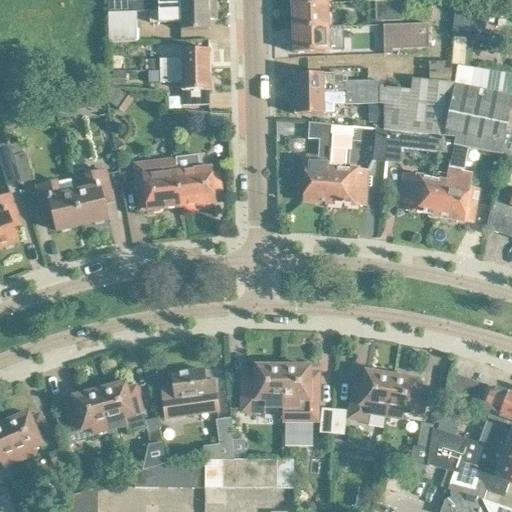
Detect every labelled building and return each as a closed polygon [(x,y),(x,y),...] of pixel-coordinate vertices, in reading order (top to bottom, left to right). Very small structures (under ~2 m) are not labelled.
[(127,0),(107,0),(108,14),(128,14),(127,0)] [(159,13),(216,12),(216,2),(209,2),(208,0),(180,0),(180,1),(158,1),(159,13)] [(403,21),(403,2),(390,2),(390,1),(386,1),(376,1),(376,21),(403,21)] [(438,2),(437,23),(448,24),(451,2),(438,2)] [(329,27),(328,3),(292,4),(293,28),(329,27)] [(483,42),(489,8),(457,3),(454,37),(465,39),(483,42)] [(216,21),(216,12),(159,13),(150,13),(150,24),(181,24),(181,32),(209,32),(209,22),(216,21)] [(136,14),(128,14),(108,14),(109,44),(137,44),(136,14)] [(416,48),(415,24),(403,25),(404,49),(416,48)] [(429,48),(428,24),(415,24),(416,48),(429,48)] [(404,49),(403,25),(382,26),(384,54),(392,54),(392,49),(404,49)] [(344,51),(343,27),(329,27),(293,28),(294,53),(344,51)] [(463,68),(465,39),(454,37),(453,66),(463,68)] [(160,62),(160,72),(210,71),(210,52),(181,53),(181,61),(160,62)] [(455,86),(451,85),(453,66),(430,65),(431,82),(413,79),(412,91),(379,88),(379,104),(384,104),(384,131),(390,131),(446,137),(455,86)] [(210,92),(210,71),(160,72),(160,84),(182,84),(182,108),(209,107),(209,92),(210,92)] [(295,74),(295,94),(345,93),(345,104),(379,104),(379,88),(379,81),(333,82),(334,73),(295,74)] [(506,130),(511,106),(511,96),(455,85),(455,86),(446,137),(455,137),(454,146),(501,155),(506,130)] [(120,93),(110,93),(111,106),(121,113),(130,100),(120,93)] [(345,104),(345,93),(295,94),(296,115),(324,114),(324,113),(334,113),(334,105),(345,104)] [(209,127),(210,116),(185,113),(184,125),(209,127)] [(327,204),(330,149),(331,137),(332,123),(309,121),(306,172),(303,175),(302,180),(304,182),(303,202),(327,204)] [(389,148),(389,141),(390,131),(384,131),(375,130),(372,162),(387,164),(389,148)] [(511,131),(506,130),(501,155),(511,158),(511,131)] [(455,137),(446,137),(390,131),(389,141),(402,142),(401,149),(453,154),(454,146),(455,137)] [(331,137),(330,149),(327,204),(328,204),(330,205),(338,206),(339,204),(360,206),(361,188),(367,188),(369,172),(344,170),(346,138),(331,137)] [(400,165),(401,149),(402,142),(389,141),(389,148),(387,164),(400,165)] [(21,183),(13,157),(8,143),(0,145),(0,163),(8,188),(21,183)] [(25,154),(13,157),(21,183),(33,180),(25,154)] [(472,224),(476,206),(476,203),(467,201),(467,200),(470,198),(471,192),(469,189),(472,175),(460,173),(463,158),(451,156),(447,175),(440,218),(472,224)] [(198,157),(176,160),(181,208),(200,206),(203,208),(210,208),(212,204),(215,204),(211,169),(199,170),(198,157)] [(181,208),(176,160),(134,165),(138,195),(146,194),(147,212),(151,211),(154,214),(160,213),(163,210),(181,208)] [(511,176),(511,168),(505,166),(499,184),(509,187),(511,176)] [(89,189),(74,193),(82,226),(95,223),(95,225),(103,223),(103,221),(107,220),(102,197),(111,196),(105,171),(86,176),(89,189)] [(440,218),(447,175),(437,173),(436,181),(404,175),(397,209),(426,215),(428,217),(435,218),(438,217),(440,218)] [(82,226),(74,193),(59,196),(56,183),(37,187),(43,211),(52,209),(57,232),(61,231),(62,233),(71,231),(70,229),(82,226)] [(0,250),(6,248),(7,251),(14,248),(13,245),(18,244),(10,222),(19,219),(10,195),(0,198),(0,250)] [(511,219),(490,212),(487,230),(501,235),(501,234),(511,237),(511,219)] [(282,408),(283,367),(256,366),(255,379),(246,379),(246,389),(242,389),(241,413),(257,413),(257,408),(282,408)] [(310,367),(283,367),(282,408),(282,424),(283,424),(283,423),(316,423),(316,402),(318,402),(319,380),(309,380),(310,367)] [(218,412),(214,382),(205,383),(203,371),(171,375),(173,388),(162,390),(166,419),(218,412)] [(350,405),(348,417),(367,421),(368,414),(385,417),(392,377),(365,372),(364,378),(355,376),(350,405)] [(511,395),(492,388),(452,374),(443,399),(488,415),(506,421),(511,423),(511,395)] [(418,387),(419,382),(392,377),(385,417),(402,420),(403,414),(422,417),(427,389),(418,387)] [(124,384),(99,391),(109,431),(126,426),(124,420),(142,415),(136,393),(127,396),(124,384)] [(109,431),(99,391),(72,398),(75,410),(66,412),(72,434),(90,429),(92,435),(109,431)] [(331,435),(333,411),(321,410),(319,434),(331,435)] [(333,411),(331,435),(343,436),(346,411),(337,411),(333,411)] [(51,442),(42,421),(33,424),(29,414),(4,424),(20,463),(36,456),(33,450),(51,442)] [(501,479),(510,483),(511,483),(511,423),(488,415),(477,445),(498,451),(491,472),(502,476),(501,479)] [(161,443),(155,419),(144,422),(149,445),(161,443)] [(231,419),(230,419),(217,420),(218,445),(205,447),(205,462),(223,462),(233,462),(231,419)] [(20,463),(4,424),(0,426),(0,463),(1,463),(4,470),(20,463)] [(429,450),(432,431),(433,426),(421,424),(416,448),(429,450)] [(491,472),(498,451),(477,445),(434,432),(432,431),(429,450),(426,466),(453,474),(482,483),(486,491),(504,498),(510,483),(501,479),(502,476),(491,472)] [(277,491),(278,461),(259,462),(259,491),(277,491)] [(292,461),(281,461),(278,461),(277,491),(292,491),(292,461)] [(223,490),(223,462),(205,462),(205,469),(205,490),(223,490)] [(241,491),(241,462),(233,462),(223,462),(223,490),(241,491)] [(259,491),(259,462),(241,462),(241,491),(259,491)] [(169,490),(169,468),(159,467),(157,468),(157,490),(169,490)] [(157,490),(157,468),(131,475),(135,490),(157,490)] [(181,490),(181,468),(169,468),(169,490),(181,490)] [(193,490),(193,469),(181,468),(181,490),(193,490)] [(205,490),(205,469),(193,469),(193,490),(205,490)] [(511,511),(483,501),(486,491),(482,483),(453,474),(447,490),(451,492),(449,495),(451,498),(444,501),(439,511),(511,511)] [(68,499),(67,511),(98,511),(99,490),(68,499)] [(59,511),(60,497),(45,502),(44,505),(44,511),(59,511)]
